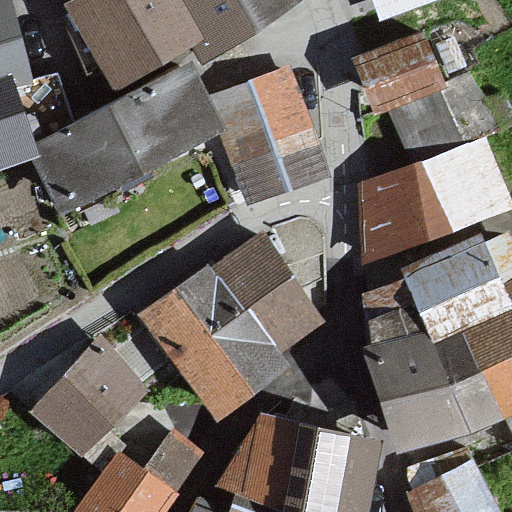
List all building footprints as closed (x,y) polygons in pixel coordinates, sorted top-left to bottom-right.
[(73,0),(64,15),(115,108),(190,60),(196,71),(307,5),(304,0),(73,0)] [(8,2),(0,6),(0,82),(22,78),(8,2)] [(412,40),(354,66),(369,124),(439,96),(412,40)] [(190,60),(115,108),(29,151),(56,213),(74,214),(219,138),(207,103),(196,71),(190,60)] [(291,71),(207,103),(219,138),(250,210),(319,189),(291,71)] [(0,170),(25,166),(0,93),(0,170)] [(488,142),(356,190),(360,273),(510,216),(488,142)] [(358,357),(392,456),(473,439),(511,418),(511,310),(505,294),(511,288),(511,246),(507,236),(483,251),(480,241),(407,270),(402,286),(361,299),(370,352),(358,357)] [(100,342),(31,421),(81,463),(154,401),(100,342)] [(353,446),(294,431),(279,511),(363,511),(370,484),(353,446)] [(115,456),(78,511),(169,511),(203,463),(169,436),(141,478),(115,456)] [(495,511),(474,466),(405,497),(408,511),(495,511)]
